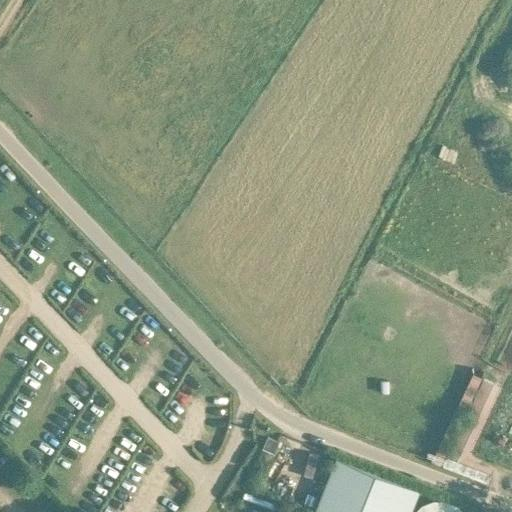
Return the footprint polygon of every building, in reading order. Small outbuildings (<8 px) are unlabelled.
[(476,466),(505,385),(476,375),(448,456),(476,466)] [(337,456),(314,511),(411,511),(420,490),(337,456)] [(75,468),(101,497),(111,488),(84,459),(75,468)] [(466,511),(460,505),(459,505),(458,504),(448,500),(447,500),(434,500),(423,504),(422,504),(422,505),(414,511),(466,511)] [(135,511),(128,503),(118,511),(135,511)]
